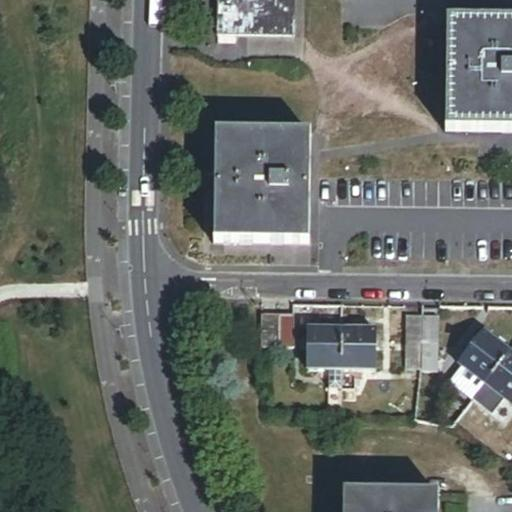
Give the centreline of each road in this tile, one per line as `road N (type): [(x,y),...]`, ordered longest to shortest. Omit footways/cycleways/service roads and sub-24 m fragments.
road 1 (residential): [(146,282),(511,290)]
road 2 (residential): [(150,0),(146,282)]
road 3 (residential): [(146,282),(171,436),(200,511)]
